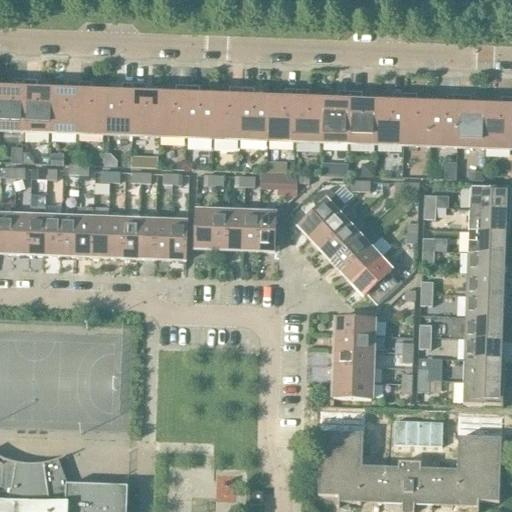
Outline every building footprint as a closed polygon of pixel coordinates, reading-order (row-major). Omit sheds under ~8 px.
[(0,133),(23,134),(25,82),(13,82),(12,91),(0,91),(0,133)] [(50,135),(52,93),(37,92),(37,83),(25,82),(23,134),(50,135)] [(77,136),(79,84),(67,84),(66,93),(52,93),(50,135),(77,136)] [(104,137),(106,95),(91,94),(91,85),(79,84),(77,136),(104,137)] [(132,138),(134,86),(121,86),(121,95),(106,95),(104,137),(132,138)] [(159,139),(160,97),(146,96),(146,87),(134,86),(132,138),(159,139)] [(186,140),(188,88),(175,88),(175,97),(160,97),(159,139),(186,140)] [(213,141),(214,99),(200,98),(200,89),(188,88),(186,140),(213,141)] [(240,142),(241,90),(229,90),(229,99),(214,99),(213,141),(240,142)] [(267,143),(269,101),(254,100),(254,91),(241,90),(240,142),(267,143)] [(294,144),(296,92),(284,92),(283,101),(269,101),(267,143),(294,144)] [(321,145),(323,103),(308,102),(309,93),(296,92),(294,144),(321,145)] [(348,146),(350,94),(338,94),(337,103),(323,103),(321,145),(348,146)] [(376,147),(377,105),(362,104),(362,95),(350,94),(348,146),(376,147)] [(403,148),(405,96),(392,96),(392,105),(377,105),(376,147),(403,148)] [(430,149),(431,107),(417,106),(417,97),(405,96),(403,148),(430,149)] [(457,150),(459,98),(446,98),(446,107),(431,107),(430,149),(457,150)] [(484,151),(485,109),(471,108),(471,99),(459,98),(457,150),(484,151)] [(485,109),(484,151),(511,152),(511,142),(511,100),(500,100),(500,109),(485,109)] [(11,151),(10,166),(21,166),(22,152),(11,151)] [(23,156),(22,166),(33,166),(34,161),(29,156),(23,156)] [(51,156),(51,167),(63,168),(63,157),(51,156)] [(321,167),(321,177),(331,178),(331,168),(321,167)] [(361,171),(360,179),(374,179),(374,167),(366,167),(361,171)] [(69,168),(68,178),(78,178),(78,168),(69,168)] [(78,168),(78,178),(88,179),(88,169),(78,168)] [(15,181),(15,171),(6,171),(5,181),(15,181)] [(25,182),(25,172),(15,171),(15,181),(25,182)] [(46,182),(47,172),(37,172),(37,182),(46,182)] [(56,183),(56,173),(47,172),(46,182),(56,183)] [(470,174),(469,183),(482,183),(482,175),(470,174)] [(109,185),(110,175),(100,175),(100,184),(109,185)] [(110,175),(109,185),(119,185),(120,175),(110,175)] [(140,186),(141,176),(131,176),(131,185),(140,186)] [(150,186),(151,176),(141,176),(140,186),(150,186)] [(261,176),(260,191),(277,192),(277,177),(261,176)] [(172,187),(172,177),(163,177),(162,187),(172,187)] [(181,187),(182,178),(172,177),(172,187),(181,187)] [(300,177),(300,186),(309,187),(309,177),(300,177)] [(213,189),(213,179),(204,178),(203,188),(213,189)] [(223,189),(223,179),(213,179),(213,189),(223,189)] [(244,190),(244,180),(235,180),(235,189),(244,190)] [(244,180),(244,190),(254,190),(254,180),(244,180)] [(360,194),(360,184),(351,184),(350,194),(360,194)] [(370,195),(370,185),(360,184),(360,194),(370,195)] [(404,196),(404,186),(395,186),(395,195),(404,196)] [(404,196),(418,196),(418,186),(404,186),(404,196)] [(469,212),(509,213),(510,191),(470,190),(469,212)] [(298,229),(309,241),(337,215),(345,208),(334,196),(330,193),(326,192),(321,193),(317,196),(315,200),(314,204),(314,209),(316,212),(298,229)] [(423,210),(435,211),(436,199),(424,198),(423,210)] [(29,220),(28,257),(44,258),(45,220),(45,211),(30,210),(29,220)] [(435,223),(435,211),(423,210),(423,222),(435,223)] [(509,235),(509,213),(469,212),(468,234),(509,235)] [(211,252),(212,214),(196,214),(194,251),(211,252)] [(226,253),(228,215),(212,214),(211,252),(226,253)] [(242,253),(243,215),(228,215),(226,253),(242,253)] [(257,254),(259,216),(243,215),(242,253),(257,254)] [(320,253),(348,227),(337,215),(309,241),(320,253)] [(259,216),(257,254),(274,254),(275,217),(259,216)] [(0,256),(12,257),(14,219),(0,218),(0,256)] [(28,257),(29,220),(14,219),(12,257),(28,257)] [(59,258),(61,221),(45,220),(44,258),(59,258)] [(75,259),(76,221),(61,221),(59,258),(75,259)] [(91,260),(92,222),(76,221),(75,259),(91,260)] [(107,260),(108,222),(92,222),(91,260),(107,260)] [(122,261),(124,223),(108,222),(107,260),(122,261)] [(138,261),(139,224),(124,223),(122,261),(138,261)] [(153,262),(155,224),(139,224),(138,261),(153,262)] [(169,262),(170,225),(155,224),(153,262),(169,262)] [(186,263),(187,225),(170,225),(169,262),(186,263)] [(417,236),(417,227),(407,226),(407,236),(417,236)] [(331,264),(358,238),(348,227),(320,253),(331,264)] [(509,236),(509,235),(468,234),(468,255),(503,257),(504,236),(509,236)] [(416,246),(417,236),(407,236),(406,246),(416,246)] [(341,275),(369,250),(358,238),(331,264),(341,275)] [(422,253),(434,254),(434,242),(422,241),(422,253)] [(352,287),(380,261),(369,250),(341,275),(352,287)] [(433,266),(434,254),(422,253),(421,265),(433,266)] [(502,278),(503,257),(468,255),(467,277),(502,278)] [(352,287),(363,299),(375,288),(381,294),(393,282),(388,276),(391,273),(380,261),(352,287)] [(502,300),(502,278),(467,277),(466,298),(502,300)] [(420,297),(432,297),(433,285),(421,285),(420,297)] [(404,303),(414,303),(414,294),(405,293),(404,303)] [(432,309),(432,297),(420,297),(420,309),(432,309)] [(501,321),(502,300),(466,298),(465,320),(501,321)] [(500,343),(501,321),(465,320),(465,342),(500,343)] [(335,338),(373,339),(374,322),(336,321),(335,338)] [(419,340),(431,340),(431,328),(419,328),(419,340)] [(372,355),(373,339),(335,338),(335,353),(372,355)] [(430,352),(431,340),(419,340),(418,352),(430,352)] [(500,364),(500,343),(465,342),(464,363),(504,365),(504,364),(500,364)] [(402,356),(412,356),(412,346),(403,346),(402,356)] [(372,370),(372,355),(335,353),(334,369),(372,370)] [(412,366),(412,356),(402,356),(402,365),(412,366)] [(503,386),(504,365),(464,363),(463,385),(503,386)] [(371,386),(372,370),(334,369),(334,384),(371,386)] [(417,383),(429,383),(429,371),(417,371),(417,383)] [(401,387),(411,387),(411,378),(401,377),(401,387)] [(429,395),(429,383),(417,383),(417,395),(429,395)] [(371,402),(371,386),(334,384),(333,401),(371,402)] [(502,408),(503,386),(463,385),(462,407),(502,408)] [(411,397),(411,387),(401,387),(401,397),(411,397)] [(364,425),(364,411),(326,409),(325,424),(364,425)] [(496,430),(497,415),(458,414),(458,428),(496,430)] [(343,436),(343,433),(341,433),(341,436),(336,436),(320,435),(317,498),(333,499),(337,499),(337,511),(339,511),(339,509),(347,509),(347,506),(360,507),(360,502),(377,503),(377,505),(385,506),(385,499),(392,499),(394,506),(402,506),(401,511),(413,511),(414,506),(422,507),(424,500),(431,500),(431,507),(439,507),(439,505),(455,506),(455,510),(469,511),(468,511),(478,511),(478,504),(483,504),(499,505),(501,441),(485,441),(480,441),(480,438),(478,437),(478,441),(476,441),(476,440),(458,440),(457,475),(440,475),(440,474),(420,474),(420,466),(398,465),(398,473),(378,472),(378,473),(362,472),(363,437),(345,436),(343,436)] [(0,511),(126,511),(127,490),(67,488),(58,463),(62,461),(65,460),(65,459),(54,463),(42,466),(29,467),(17,465),(7,463),(0,459),(0,511)] [(261,507),(261,495),(249,494),(249,506),(261,507)]
